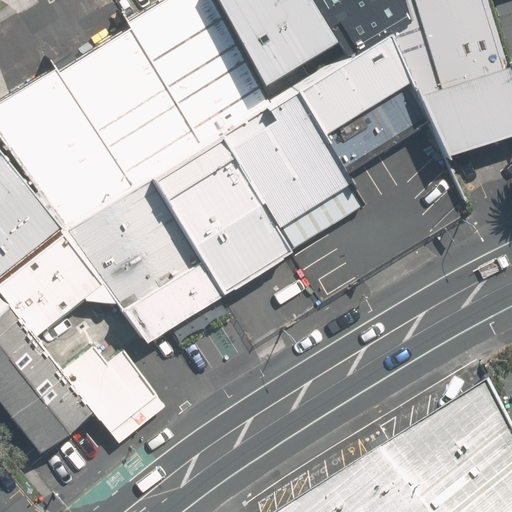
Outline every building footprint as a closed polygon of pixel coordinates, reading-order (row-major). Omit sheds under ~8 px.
[(0,139),(58,222),(102,277),(140,338),(216,288),(287,244),(359,203),(339,165),(424,121),(383,25),(404,15),(397,0),(147,0),(121,17),(124,25),(55,69),(50,60),(0,93),(0,139)] [(383,25),(424,121),(442,154),(511,126),(511,77),(507,62),(487,0),(398,0),(404,15),(383,25)] [(511,60),(511,0),(487,0),(507,62),(511,60)] [(0,302),(2,302),(28,335),(102,277),(58,222),(0,154),(0,302)] [(0,399),(39,445),(87,407),(57,368),(28,335),(2,302),(0,302),(0,399)] [(88,344),(57,368),(87,407),(105,431),(158,390),(121,342),(99,359),(88,344)] [(275,511),(511,511),(511,426),(492,384),(275,511)]
